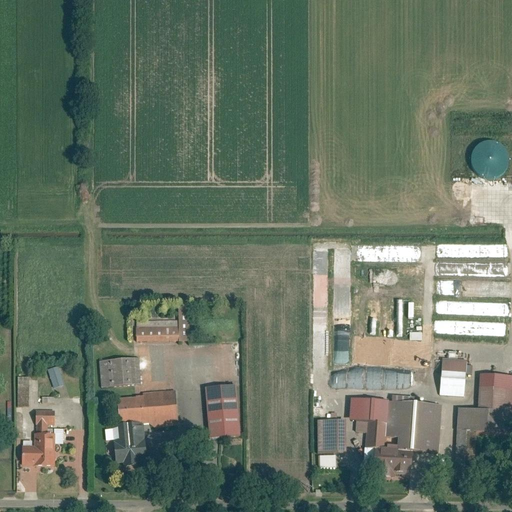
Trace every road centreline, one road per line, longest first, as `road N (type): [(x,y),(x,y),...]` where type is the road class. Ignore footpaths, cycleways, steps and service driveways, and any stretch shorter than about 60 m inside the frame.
road 1 (unclassified): [(128,499),(511,500)]
road 2 (unclassified): [(0,499),(128,499)]
